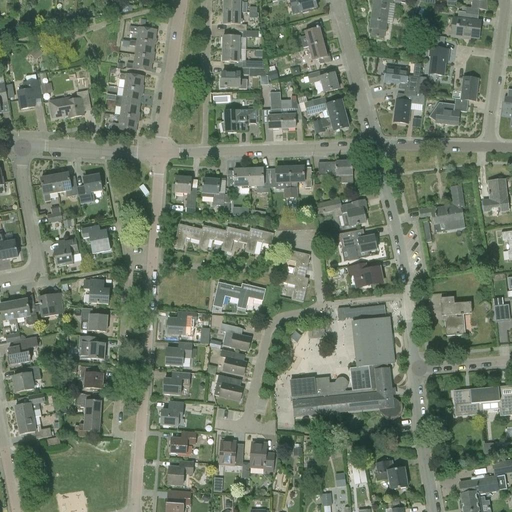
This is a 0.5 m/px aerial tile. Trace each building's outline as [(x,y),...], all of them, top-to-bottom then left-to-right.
[(228,0),(223,0),(222,0),(223,12),(240,13),(242,13),(242,0),(247,1),(246,0),(228,0)] [(292,8),(298,6),(300,13),(317,8),(314,0),(297,0),(296,0),(290,0),(292,8)] [(378,0),(379,2),(373,1),(370,29),(372,29),(371,38),(384,39),(389,4),(392,4),(392,0),(378,0)] [(472,0),(472,8),(466,8),(466,14),(478,15),(479,9),(486,10),(486,0),(472,0)] [(426,8),(422,6),(417,16),(421,18),(426,8)] [(477,22),(478,15),(466,14),(466,8),(462,7),(461,12),(458,12),(457,19),(453,19),(452,27),(456,28),(455,36),(478,39),(480,22),(477,22)] [(231,25),(231,32),(244,32),(247,32),(247,26),(239,25),(240,13),(223,12),(222,25),(231,25)] [(305,37),(300,38),(303,49),(308,48),(309,49),(323,45),(321,37),(323,36),(321,29),(322,28),(320,23),(313,25),(314,30),(304,33),(305,37)] [(139,28),(129,27),(129,32),(138,34),(137,42),(154,45),(156,31),(139,28)] [(222,37),(222,50),(239,50),(245,50),(246,38),(259,38),(259,32),(247,32),(244,32),(244,38),(222,37)] [(426,49),(433,50),(432,58),(431,57),(429,75),(444,76),(446,60),(447,60),(448,50),(443,50),(445,38),(428,36),(426,49)] [(129,46),(136,47),(135,55),(152,58),(154,45),(137,42),(130,41),(129,46)] [(330,57),(327,57),(323,45),(309,49),(312,62),(322,59),(324,64),(331,62),(330,57)] [(235,69),(238,69),(263,69),(264,63),(245,62),(245,50),(222,50),(222,62),(235,63),(235,69)] [(126,68),(132,69),(150,72),(152,58),(135,55),(133,64),(127,63),(126,68)] [(415,78),(407,77),(408,70),(386,68),(384,83),(399,84),(399,87),(405,87),(404,96),(413,97),(415,78)] [(249,69),(249,76),(249,77),(250,77),(256,78),(257,77),(266,77),(265,69),(263,69),(249,69)] [(268,72),(271,82),(278,80),(275,70),(268,72)] [(310,84),(321,81),(324,93),(338,90),(334,74),(320,78),(318,72),(308,75),(310,84)] [(119,79),(125,80),(123,89),(141,91),(144,77),(126,75),(125,75),(119,74),(119,79)] [(221,74),(221,88),(239,88),(239,86),(239,81),(239,76),(239,74),(237,74),(221,74)] [(53,93),(51,84),(48,84),(46,75),(40,76),(41,85),(42,95),(53,93)] [(464,78),(461,101),(455,100),(454,106),(467,107),(468,101),(475,102),(478,80),(464,78)] [(20,110),(34,108),(33,100),(41,99),(38,81),(23,83),(24,91),(17,92),(20,110)] [(123,89),(122,98),(116,97),(116,101),(139,105),(141,91),(123,89)] [(77,94),(78,100),(66,102),(66,100),(48,103),(52,120),(69,117),(69,120),(84,117),(83,113),(91,111),(88,92),(77,94)] [(413,97),(404,96),(404,102),(396,101),(394,123),(408,125),(410,102),(420,104),(421,98),(413,97)] [(308,117),(327,111),(329,118),(345,114),(341,101),(327,105),(325,98),(304,103),(308,117)] [(114,109),(115,107),(116,101),(108,100),(106,108),(114,109)] [(121,107),(119,116),(137,119),(139,105),(116,101),(115,107),(121,107)] [(285,131),(285,130),(295,129),(294,112),(290,112),(290,110),(298,109),(296,101),(280,102),(282,130),(282,131),(285,131)] [(274,111),(274,116),(267,117),(267,120),(268,120),(268,131),(282,130),(280,102),(271,102),(271,111),(274,111)] [(458,126),(459,112),(466,113),(467,107),(454,106),(439,104),(429,118),(436,122),(435,124),(458,126)] [(223,112),(224,132),(244,132),(244,123),(255,123),(255,111),(223,112)] [(333,133),(341,130),(343,132),(347,131),(348,129),(349,129),(345,114),(329,118),(312,123),(315,135),(325,132),(324,128),(331,127),(333,133)] [(111,129),(117,130),(135,133),(137,119),(119,116),(118,125),(112,124),(111,129)] [(351,163),(341,163),(341,162),(339,162),(339,163),(317,164),(318,176),(335,176),(335,177),(341,177),(341,184),(353,184),(353,176),(352,176),(351,163)] [(275,170),(269,170),(270,188),(277,188),(277,184),(284,184),(284,199),(291,199),(289,167),(286,168),(286,169),(275,169),(275,170)] [(311,169),(303,169),(303,168),(292,169),(292,167),(289,167),(291,199),(298,198),(297,184),(304,184),(304,189),(312,189),(311,169)] [(235,190),(235,188),(248,188),(248,170),(233,171),(233,172),(228,172),(228,190),(235,190)] [(248,188),(257,188),(257,193),(270,193),(270,188),(269,170),(262,170),(248,170),(248,188)] [(58,193),(66,192),(67,197),(79,195),(77,189),(75,177),(71,178),(70,174),(55,177),(58,193)] [(85,187),(77,189),(79,195),(80,205),(95,202),(93,193),(101,192),(99,176),(83,179),(85,187)] [(51,202),(50,195),(58,193),(55,177),(41,179),(45,203),(51,202)] [(197,189),(190,188),(190,179),(176,178),(175,186),(172,185),(172,193),(187,195),(186,213),(195,213),(197,189)] [(219,179),(219,182),(203,180),(202,194),(202,198),(213,199),(213,206),(224,207),(226,182),(225,182),(226,179),(219,179)] [(501,208),(501,213),(509,212),(505,181),(488,183),(490,201),(483,201),(484,213),(490,212),(491,210),(491,209),(501,208)] [(420,219),(432,217),(435,234),(465,229),(462,210),(464,210),(461,186),(451,188),(453,207),(435,209),(435,208),(419,210),(420,219)] [(344,228),(350,227),(365,224),(363,216),(368,214),(365,200),(351,203),(351,204),(341,206),(339,200),(316,205),(318,215),(334,212),(335,218),(342,216),(344,228)] [(60,213),(47,216),(48,224),(62,221),(60,213)] [(423,224),(426,243),(432,243),(428,223),(423,224)] [(185,239),(199,242),(201,231),(179,226),(173,249),(183,251),(185,239)] [(83,240),(89,239),(92,254),(110,250),(106,233),(99,234),(97,227),(81,230),(83,240)] [(209,241),(223,244),(225,232),(202,227),(201,231),(199,242),(197,250),(207,253),(209,241)] [(233,242),(247,246),(249,234),(226,228),(225,232),(223,244),(221,252),(230,254),(233,242)] [(250,230),(249,234),(247,246),(245,253),(254,255),(257,244),(271,247),(273,235),(250,230)] [(369,257),(368,252),(376,251),(373,237),(370,238),(369,230),(340,235),(342,249),(355,247),(358,259),(369,257)] [(0,250),(2,260),(18,257),(15,241),(4,243),(2,232),(0,232),(0,250)] [(509,241),(510,251),(508,252),(509,261),(511,260),(511,232),(502,234),(503,242),(509,241)] [(339,235),(322,239),(323,246),(341,243),(339,235)] [(66,264),(66,266),(73,265),(71,253),(77,252),(75,239),(58,242),(59,249),(54,250),(57,266),(66,264)] [(296,263),(293,276),(304,279),(310,256),(286,251),(284,260),(296,263)] [(349,277),(354,276),(356,289),(382,284),(379,269),(365,272),(364,265),(347,268),(349,277)] [(308,280),(304,279),(293,276),(285,275),(283,284),(295,287),(292,301),(303,304),(308,280)] [(84,291),(93,292),(91,304),(107,306),(109,291),(103,290),(103,282),(91,281),(91,282),(85,282),(84,291)] [(225,297),(238,301),(241,289),(218,284),(212,307),(222,309),(225,297)] [(242,285),(241,289),(238,301),(236,308),(246,311),(249,299),(262,302),(265,291),(242,285)] [(53,295),(40,298),(43,319),(63,315),(61,303),(55,304),(53,295)] [(444,317),(446,337),(465,335),(463,315),(472,315),(471,303),(454,305),(454,298),(440,299),(441,317),(444,317)] [(34,303),(28,304),(27,300),(14,303),(17,320),(26,318),(27,325),(29,326),(38,325),(34,303)] [(0,307),(3,323),(17,320),(14,303),(0,305),(0,307)] [(350,308),(337,309),(339,321),(345,321),(345,319),(385,314),(384,306),(350,310),(350,308)] [(503,306),(494,307),(495,323),(504,322),(503,312),(508,312),(507,306),(503,306)] [(81,322),(89,322),(88,332),(105,333),(107,318),(92,317),(92,310),(82,309),(81,322)] [(191,329),(192,323),(195,323),(196,315),(178,313),(178,321),(168,320),(167,334),(186,336),(186,329),(191,329)] [(335,384),(329,384),(329,379),(290,383),(294,418),(376,409),(377,411),(379,411),(380,412),(380,414),(381,415),(381,416),(382,417),(383,418),(385,419),(386,420),(387,420),(389,421),(390,421),(391,421),(393,421),(394,421),(396,420),(397,419),(398,418),(399,418),(400,416),(401,415),(402,414),(402,413),(402,411),(403,410),(402,408),(402,407),(402,405),(401,404),(400,403),(399,403),(398,402),(398,401),(397,401),(396,400),(395,400),(393,399),(392,399),(392,396),(393,396),(392,389),(391,389),(389,369),(388,369),(387,365),(394,364),(389,319),(372,321),(372,323),(361,325),(361,322),(353,323),(357,355),(367,354),(368,367),(350,369),(352,392),(346,392),(345,391),(346,390),(347,389),(347,388),(348,387),(348,386),(348,385),(348,384),(348,383),(347,382),(347,381),(346,381),(346,380),(345,380),(344,379),(343,379),(342,379),(341,379),(340,379),(339,379),(338,380),(337,380),(337,381),(336,381),(336,382),(335,383),(335,384)] [(251,339),(239,336),(240,329),(221,325),(220,332),(225,333),(222,346),(248,352),(251,339)] [(210,344),(210,329),(202,328),(201,344),(210,344)] [(309,329),(309,337),(326,337),(327,329),(309,329)] [(7,344),(13,343),(21,341),(20,341),(19,334),(5,336),(7,344)] [(80,359),(87,360),(104,361),(105,346),(91,345),(91,338),(79,337),(79,349),(80,349),(79,357),(80,357),(80,359)] [(13,343),(15,349),(8,350),(11,366),(31,362),(29,349),(41,347),(40,341),(37,342),(36,338),(20,341),(21,341),(13,343)] [(165,366),(182,368),(183,359),(190,360),(191,345),(179,344),(178,350),(166,349),(165,366)] [(246,363),(233,360),(235,354),(222,351),(220,358),(226,359),(223,372),(243,377),(246,363)] [(210,365),(208,372),(215,374),(217,367),(210,365)] [(26,369),(28,375),(13,378),(16,394),(33,390),(32,382),(41,380),(38,367),(26,369)] [(79,379),(85,379),(84,389),(102,390),(103,375),(97,375),(98,369),(80,368),(79,379)] [(163,395),(180,397),(181,386),(189,387),(190,375),(172,373),(172,380),(164,380),(163,395)] [(240,402),(243,389),(229,386),(231,379),(218,376),(216,383),(222,385),(219,398),(240,402)] [(483,411),(494,410),(499,410),(500,417),(511,416),(511,387),(492,389),(453,393),(455,413),(455,418),(484,415),(483,411)] [(33,419),(33,418),(41,417),(39,405),(45,403),(44,395),(29,397),(30,405),(15,408),(17,422),(33,419)] [(81,408),(85,408),(84,417),(100,418),(101,403),(96,403),(96,396),(77,395),(76,406),(81,406),(81,408)] [(168,412),(162,411),(161,426),(178,427),(178,419),(182,420),(183,404),(169,403),(168,412)] [(84,417),(83,426),(80,425),(80,427),(75,426),(75,437),(93,438),(93,433),(99,433),(100,418),(84,417)] [(40,425),(34,427),(33,419),(17,422),(20,436),(35,433),(36,440),(51,437),(50,429),(41,430),(40,425)] [(192,447),(187,447),(187,445),(195,446),(196,434),(182,433),(181,440),(171,439),(170,455),(178,455),(177,457),(188,458),(191,454),(192,447)] [(49,447),(60,445),(59,438),(48,440),(49,447)] [(234,467),(242,467),(243,453),(235,453),(236,442),(220,441),(219,466),(234,467)] [(484,443),(485,454),(498,453),(498,443),(484,443)] [(249,468),(264,469),(263,472),(273,473),(274,455),(266,454),(266,445),(251,444),(249,468)] [(359,447),(351,448),(352,456),(360,455),(359,447)] [(459,483),(461,495),(463,511),(482,511),(479,496),(499,492),(499,491),(506,490),(504,476),(496,478),(496,476),(511,473),(511,460),(492,464),(494,477),(485,478),(484,476),(471,478),(471,481),(459,483)] [(376,482),(388,480),(390,491),(407,488),(404,469),(394,471),(393,461),(375,464),(377,473),(375,473),(376,482)] [(180,469),(169,468),(168,486),(182,487),(183,474),(192,475),(193,464),(180,463),(180,469)] [(337,488),(346,487),(344,474),(335,475),(337,488)] [(177,500),(167,499),(165,511),(182,511),(183,506),(190,506),(191,494),(178,493),(177,500)] [(321,495),(322,507),(332,507),(331,494),(321,495)] [(403,511),(403,509),(400,509),(399,500),(391,501),(392,511),(403,511)]
